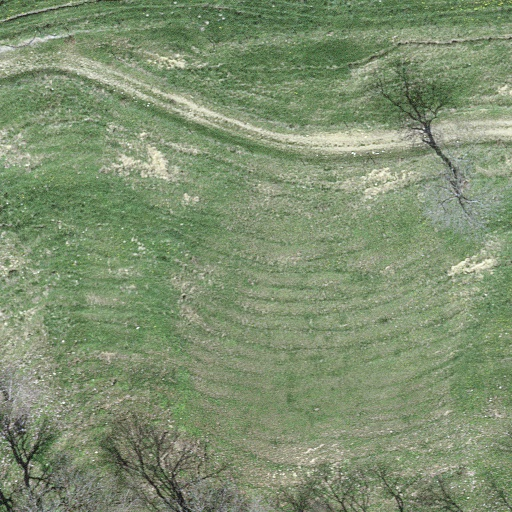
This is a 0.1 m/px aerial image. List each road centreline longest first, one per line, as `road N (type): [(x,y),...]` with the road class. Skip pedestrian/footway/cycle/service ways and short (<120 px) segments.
road 1 (track): [(511,6),(253,20),(79,43),(0,65)]
road 2 (track): [(79,43),(209,122),(288,148),(335,153),(511,132)]
